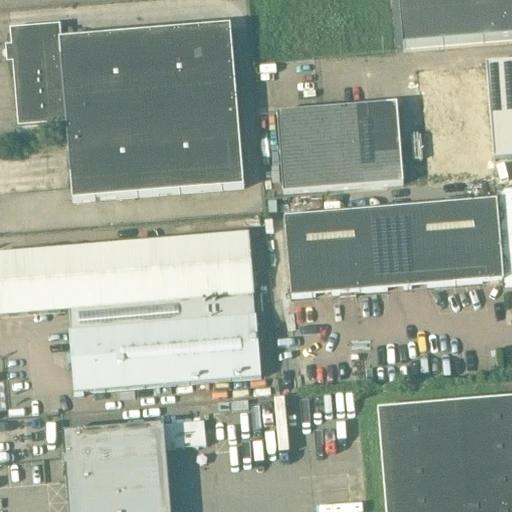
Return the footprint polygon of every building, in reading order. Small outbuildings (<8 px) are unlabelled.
[(511,43),(511,0),(398,0),(402,53),(511,43)] [(61,28),(10,32),(15,89),(19,130),(66,126),(69,164),(73,205),(242,191),(238,151),(229,30),(62,43),(61,28)] [(511,65),(486,68),(494,164),(511,162),(511,65)] [(283,199),(403,189),(396,109),(277,119),(283,199)] [(511,191),(494,193),(495,204),(284,221),(291,301),(501,284),(502,294),(511,293),(511,191)] [(254,300),(248,239),(0,258),(0,320),(69,315),(70,337),(69,337),(74,401),(83,400),(83,397),(261,382),(256,321),(254,321),(253,300),(254,300)] [(384,511),(511,511),(511,402),(376,413),(384,511)] [(62,438),(67,511),(169,511),(163,431),(62,438)]
